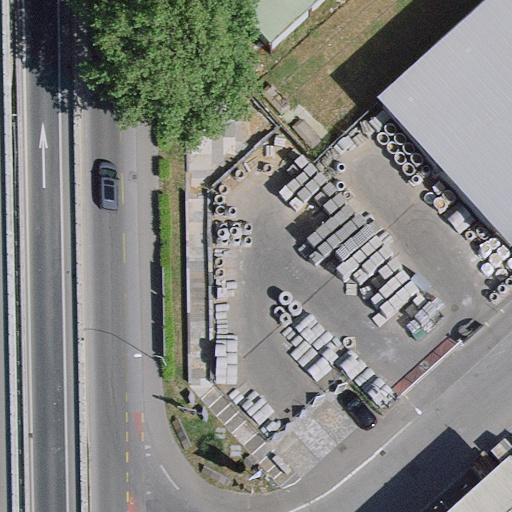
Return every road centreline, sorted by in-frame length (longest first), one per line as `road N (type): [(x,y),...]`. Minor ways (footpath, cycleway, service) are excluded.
road 1 (motorway): [(56,511),(48,0)]
road 2 (primary): [(123,466),(113,0)]
road 3 (unclassified): [(370,511),(511,387)]
